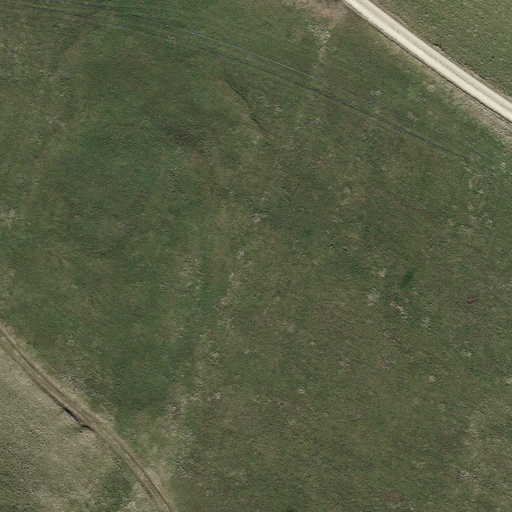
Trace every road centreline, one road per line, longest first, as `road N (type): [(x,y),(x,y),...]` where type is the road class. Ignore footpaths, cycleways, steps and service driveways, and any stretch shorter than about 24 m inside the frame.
road 1 (track): [(0,325),(164,511)]
road 2 (track): [(366,0),(511,108)]
